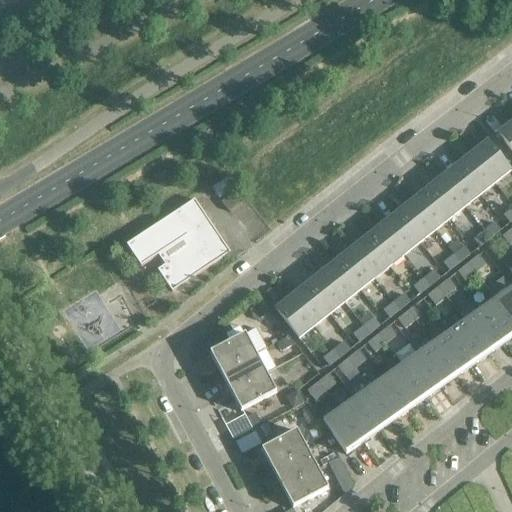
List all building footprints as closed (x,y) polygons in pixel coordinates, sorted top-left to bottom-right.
[(511,123),(497,134),(511,154),(511,123)] [(510,172),(487,142),(471,155),(495,185),(510,172)] [(495,185),(471,155),(456,167),(480,197),(495,185)] [(480,197),(456,167),(441,179),(465,209),(480,197)] [(234,187),(228,179),(211,190),(219,200),(234,187)] [(465,209),(441,179),(426,191),(450,221),(465,209)] [(236,190),(221,203),(229,213),(244,200),(236,190)] [(450,221),(426,191),(411,203),(435,232),(450,221)] [(196,203),(128,249),(143,270),(160,259),(167,269),(159,273),(174,295),(232,256),(196,203)] [(435,232),(411,203),(396,214),(420,244),(435,232)] [(420,244),(396,214),(381,226),(404,256),(420,244)] [(494,224),(484,232),(490,240),(500,232),(494,224)] [(404,256),(381,226),(366,238),(389,268),(404,256)] [(511,244),(511,229),(502,237),(510,247),(511,244)] [(490,240),(484,232),(474,240),(479,248),(490,240)] [(389,268),(366,238),(351,250),(374,280),(389,268)] [(463,248),(453,256),(459,264),(469,256),(463,248)] [(374,280),(351,250),(336,262),(359,292),(374,280)] [(459,264),(453,256),(443,264),(449,272),(459,264)] [(477,257),(467,265),(475,274),(485,266),(477,257)] [(359,292),(336,262),(321,274),(344,304),(359,292)] [(475,274),(467,265),(457,273),(465,282),(475,274)] [(433,272),(423,280),(429,288),(439,280),(433,272)] [(344,304),(321,274),(306,286),(329,316),(344,304)] [(429,288),(423,280),(413,288),(418,294),(419,296),(429,288)] [(455,290),(447,281),(437,289),(445,298),(455,290)] [(329,316),(306,286),(290,298),(314,328),(329,316)] [(445,298),(437,289),(427,297),(435,306),(445,298)] [(511,289),(496,301),(511,323),(511,289)] [(403,296),(393,304),(399,312),(409,304),(403,296)] [(314,328),(290,298),(275,310),(298,340),(314,328)] [(511,339),(511,323),(496,301),(480,312),(504,345),(511,339)] [(399,312),(393,304),(383,312),(389,319),(399,312)] [(425,314),(417,304),(407,312),(415,322),(425,314)] [(415,322),(407,312),(397,320),(405,330),(415,322)] [(504,345),(480,312),(465,323),(488,356),(504,345)] [(373,320),(363,328),(369,335),(379,327),(373,320)] [(488,356),(465,323),(449,334),(472,367),(488,356)] [(369,335),(363,328),(353,336),(359,343),(369,335)] [(395,338),(387,328),(377,336),(385,346),(395,338)] [(237,329),(225,335),(230,343),(241,337),(237,329)] [(472,367),(449,334),(433,345),(457,378),(472,367)] [(209,355),(220,375),(256,355),(245,336),(209,355)] [(385,346),(377,336),(367,344),(375,354),(385,346)] [(410,346),(417,356),(441,389),(457,378),(433,345),(426,336),(410,346)] [(289,338),(276,345),(280,353),(293,347),(289,338)] [(343,344),(333,352),(339,359),(349,351),(343,344)] [(339,359),(333,352),(323,360),(329,367),(339,359)] [(365,361),(357,352),(347,360),(355,369),(365,361)] [(266,374),(256,355),(220,375),(230,394),(266,374)] [(441,389),(417,356),(402,367),(425,400),(441,389)] [(355,369),(347,360),(337,368),(345,377),(354,370),(355,369)] [(425,400),(402,367),(386,378),(409,411),(425,400)] [(354,370),(345,377),(353,388),(362,380),(354,370)] [(276,394),(266,374),(230,394),(241,413),(276,394)] [(335,385),(327,376),(317,384),(325,393),(335,385)] [(409,411),(386,378),(370,389),(394,422),(409,411)] [(325,393),(317,384),(307,392),(315,401),(325,393)] [(394,422),(370,389),(354,400),(378,433),(394,422)] [(378,433),(354,400),(339,411),(362,444),(378,433)] [(362,444),(339,411),(322,422),(346,456),(362,444)] [(254,416),(245,420),(252,432),(260,427),(254,416)] [(272,436),(266,426),(254,432),(260,443),(272,436)] [(261,451),(271,471),(307,452),(297,432),(261,451)] [(317,471),(307,452),(271,471),(282,490),(317,471)] [(334,476),(345,470),(340,460),(329,466),(334,476)] [(328,491),(317,471),(282,490),(292,510),(328,491)]
